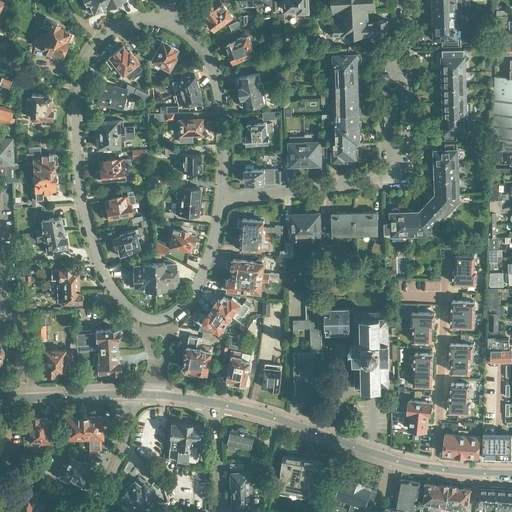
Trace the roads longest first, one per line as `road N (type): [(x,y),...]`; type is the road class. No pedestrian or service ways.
road 1 (residential): [(223,198),(205,272),(188,303),(169,317),(137,315),(94,252),(77,162),(83,65),(106,34),(163,17)]
road 2 (secondary): [(436,468),(213,403)]
road 3 (residential): [(163,17),(188,33),(214,68),(223,198)]
road 4 (residential): [(436,468),(446,270)]
road 5 (residential): [(223,198),(384,179)]
road 6 (residential): [(384,179),(400,177),(403,54)]
road 7 (residential): [(124,394),(108,471),(81,511)]
road 8 (secondary): [(124,394),(0,398)]
